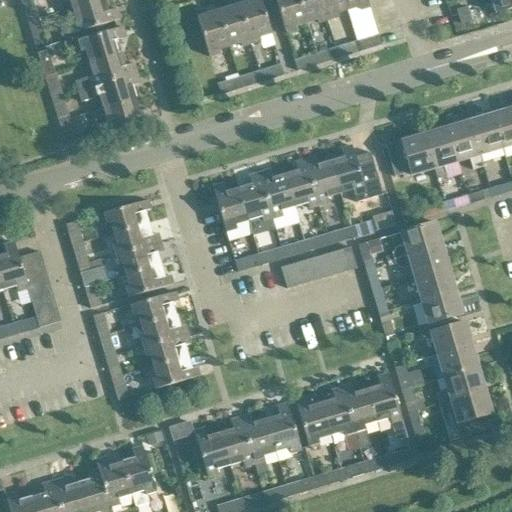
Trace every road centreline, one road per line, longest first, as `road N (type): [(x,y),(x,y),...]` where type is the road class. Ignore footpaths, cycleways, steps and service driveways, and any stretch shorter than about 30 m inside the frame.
road 1 (residential): [(365,287),(226,329),(172,147)]
road 2 (residential): [(0,380),(85,356),(36,187)]
road 3 (unclassified): [(172,147),(425,71)]
road 4 (unclassified): [(36,187),(172,147)]
